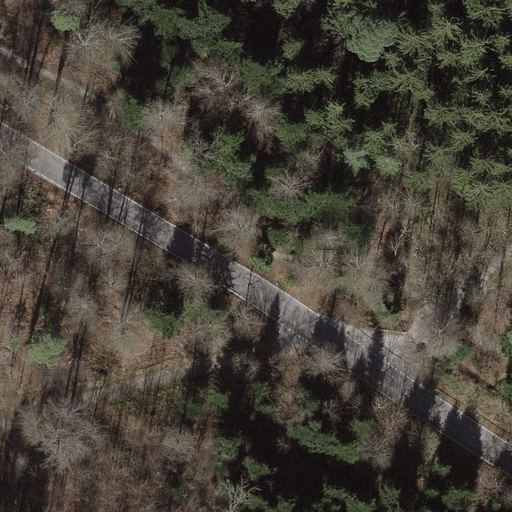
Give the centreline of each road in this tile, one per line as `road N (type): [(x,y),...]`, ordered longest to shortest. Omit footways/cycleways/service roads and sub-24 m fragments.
road 1 (track): [(511,354),(436,318),(360,255),(274,255),(128,120),(0,42)]
road 2 (residential): [(511,462),(321,332),(0,137)]
road 3 (track): [(321,332),(0,429)]
road 4 (track): [(382,377),(511,246)]
